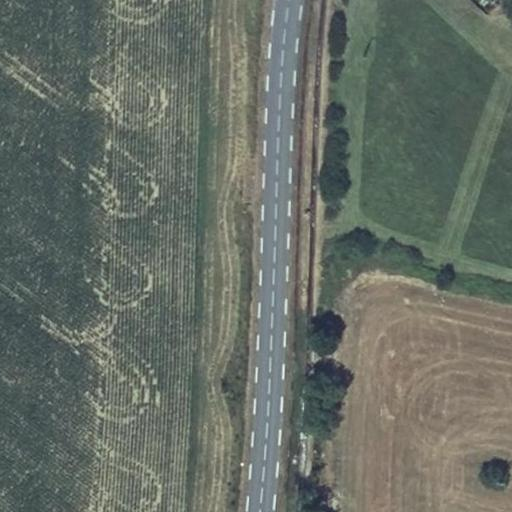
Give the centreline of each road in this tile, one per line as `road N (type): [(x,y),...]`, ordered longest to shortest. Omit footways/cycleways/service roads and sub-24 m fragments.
road 1 (track): [(214,511),(232,327),(245,0)]
road 2 (secondary): [(288,0),(259,511)]
